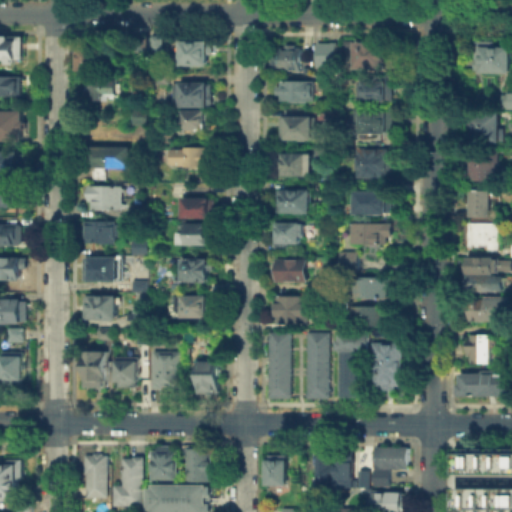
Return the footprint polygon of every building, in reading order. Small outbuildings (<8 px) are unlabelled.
[(152,52),(152,35),(165,35),(165,52),(152,52)] [(0,38),(21,38),(21,61),(0,61),(0,38)] [(138,52),(138,39),(149,39),(148,52),(138,52)] [(103,42),(103,71),(82,71),(82,42),(103,42)] [(321,43),(340,43),(339,68),(321,67),(321,43)] [(184,44),(216,44),(216,56),(211,56),(211,66),(184,66),(184,44)] [(397,46),(397,69),(362,69),(362,46),(397,46)] [(511,72),(480,72),(480,47),(511,47),(511,72)] [(281,49),(304,49),(304,72),(281,72),(281,49)] [(111,76),(111,81),(120,81),(119,92),(111,92),(111,99),(96,99),(96,76),(111,76)] [(160,76),(172,76),(171,84),(160,84),(160,76)] [(0,78),(25,78),(25,96),(0,96),(0,78)] [(362,80),(400,81),(400,103),(362,103),(362,80)] [(317,83),(316,102),(282,102),(282,83),(317,83)] [(182,85),(215,85),(215,106),(182,106),(182,85)] [(511,91),(502,92),(502,108),(511,107),(511,91)] [(317,141),(284,141),(284,117),(294,117),(294,111),(340,111),(340,128),(317,127),(317,141)] [(359,132),(360,111),(395,111),(395,133),(359,132)] [(149,112),(149,125),(137,125),(137,112),(149,112)] [(0,113),(27,113),(27,141),(0,141),(0,113)] [(185,113),(213,113),(213,130),(185,130),(185,113)] [(476,139),(476,116),(504,116),(504,139),(476,139)] [(92,169),(92,146),(133,147),(133,169),(92,169)] [(179,150),(212,150),(211,167),(179,167),(179,150)] [(0,175),(0,151),(24,151),(24,175),(0,175)] [(396,151),(395,178),(362,178),(362,151),(396,151)] [(281,156),(317,156),(317,178),(281,178),(281,156)] [(502,161),(502,181),(473,181),(473,161),(502,161)] [(122,207),(122,184),(88,184),(88,207),(122,207)] [(0,187),(27,187),(27,207),(0,207),(0,187)] [(281,192),(315,192),(314,213),(281,213),(281,192)] [(474,192),(495,192),(495,217),(474,217),(474,192)] [(361,194),(395,194),(395,215),(361,214),(361,194)] [(188,201),(217,201),(217,219),(188,219),(188,201)] [(119,223),(119,244),(90,244),(90,223),(119,223)] [(0,247),(0,224),(26,224),(25,247),(0,247)] [(469,224),(504,225),(504,249),(469,249),(469,224)] [(213,245),(178,245),(178,234),(188,234),(189,225),(213,225),(213,245)] [(395,225),(395,244),(357,244),(357,225),(395,225)] [(279,226),(307,226),(306,244),(279,244),(279,226)] [(147,253),(148,238),(133,238),(132,252),(147,253)] [(136,244),(160,244),(160,255),(136,255),(136,244)] [(363,254),(363,273),(345,273),(345,254),(363,254)] [(0,279),(0,259),(29,259),(29,279),(0,279)] [(127,259),(127,281),(87,281),(88,259),(127,259)] [(187,282),(187,260),(214,261),(214,282),(187,282)] [(278,262),(311,263),(311,282),(278,282),(278,262)] [(471,283),(471,262),(509,262),(509,283),(471,283)] [(357,296),(357,279),(395,279),(395,297),(357,296)] [(321,290),(321,280),(330,280),(330,290),(321,290)] [(313,297),(313,324),(279,324),(279,297),(313,297)] [(88,298),(120,299),(120,319),(88,319),(88,298)] [(182,317),(183,298),(214,298),(214,318),(182,317)] [(0,324),(0,301),(25,301),(25,324),(0,324)] [(476,323),(476,302),(504,302),(504,323),(476,323)] [(356,326),(356,307),(395,307),(395,326),(356,326)] [(135,327),(135,309),(150,309),(150,327),(135,327)] [(9,339),(24,339),(24,325),(9,325),(9,339)] [(98,326),(112,326),(112,339),(98,339),(98,326)] [(270,330),(292,330),(292,397),(270,397),(270,330)] [(309,330),(331,330),(331,397),(309,397),(309,330)] [(142,343),(142,333),(150,333),(150,343),(142,343)] [(372,335),(372,360),(364,360),(364,400),(343,400),(343,335),(372,335)] [(498,338),(497,364),(472,364),(472,338),(498,338)] [(379,344),(410,344),(410,382),(408,382),(408,389),(379,389),(379,344)] [(85,385),(108,385),(108,349),(85,349),(85,385)] [(5,381),(6,352),(27,352),(27,381),(5,381)] [(158,386),(159,353),(186,354),(185,386),(158,386)] [(141,359),(141,388),(121,388),(122,359),(141,359)] [(204,365),(222,365),(222,393),(204,393),(204,365)] [(466,375),(511,375),(511,397),(466,397),(466,375)] [(151,480),(151,449),(158,449),(158,443),(172,443),(172,449),(178,449),(178,480),(151,480)] [(188,480),(188,459),(181,459),(182,443),(191,443),(191,446),(215,446),(215,456),(213,456),(213,480),(188,480)] [(376,444),(408,445),(408,467),(376,466),(376,444)] [(455,447),(511,447),(511,472),(454,472),(455,447)] [(86,453),(94,453),(94,451),(103,451),(103,453),(108,453),(108,495),(87,495),(87,471),(86,471),(86,453)] [(123,483),(123,456),(133,456),(133,454),(145,454),(145,504),(114,504),(114,483),(123,483)] [(321,486),(321,455),(337,455),(337,486),(321,486)] [(356,455),(356,478),(340,479),(340,456),(356,455)] [(291,457),(291,483),(273,483),(273,457),(291,457)] [(0,462),(25,462),(25,482),(20,482),(20,504),(0,504),(0,462)] [(373,484),(362,484),(362,470),(373,470),(373,484)] [(209,485),(213,485),(213,511),(209,511),(155,511),(155,510),(150,510),(150,487),(155,487),(155,483),(209,483),(209,485)] [(462,511),(462,507),(455,507),(455,485),(511,485),(511,511),(462,511)] [(406,494),(406,511),(378,511),(378,494),(406,494)]
